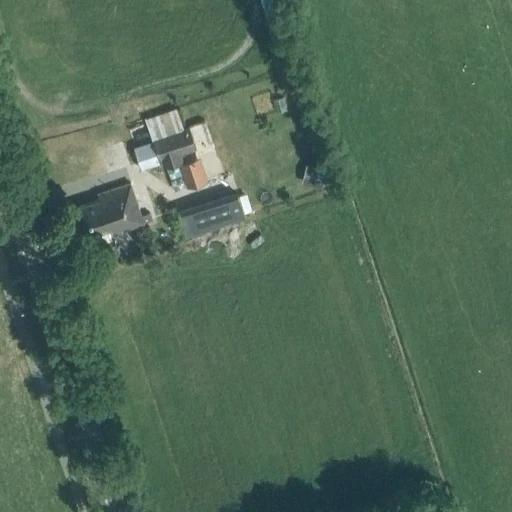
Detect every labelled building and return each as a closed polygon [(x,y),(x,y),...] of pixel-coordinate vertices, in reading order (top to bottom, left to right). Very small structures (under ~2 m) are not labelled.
[(196,148),(189,127),(154,138),(163,165),(185,158),(183,152),(196,148)] [(160,162),(152,140),(134,146),(141,168),(160,162)] [(208,180),(200,156),(179,163),(187,187),(208,180)] [(328,169),(314,165),(309,187),(323,190),(328,169)] [(110,234),(144,223),(130,182),(97,193),(99,198),(78,205),(88,235),(109,228),(110,234)] [(220,223),(245,214),(238,194),(212,203),(177,215),(184,236),(220,223)] [(153,218),(150,210),(142,213),(144,221),(153,218)] [(103,241),(105,250),(116,247),(113,238),(103,241)]
